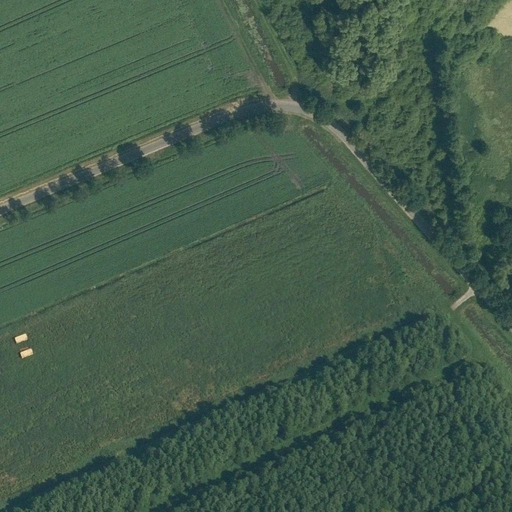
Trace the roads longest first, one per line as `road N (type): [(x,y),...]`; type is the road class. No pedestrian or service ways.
road 1 (unclassified): [(0,210),(235,113),(297,108),(339,133),(511,326)]
road 2 (track): [(157,511),(487,357)]
